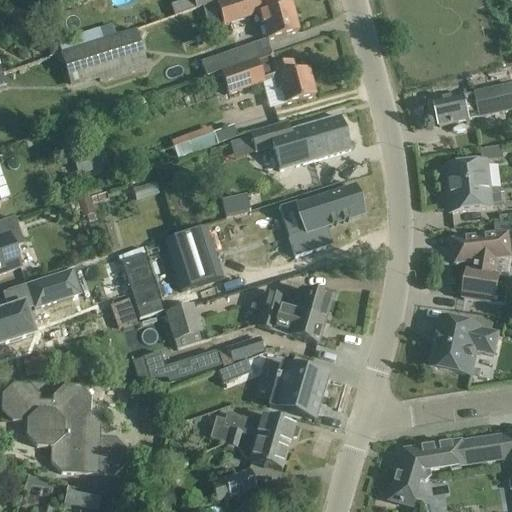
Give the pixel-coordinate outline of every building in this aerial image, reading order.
[(191,0),(195,10),(225,0),(191,0)] [(263,26),(266,37),(267,42),(297,34),(290,7),(277,10),(274,0),(268,0),(259,2),(258,0),(225,0),(195,10),(195,11),(215,4),(223,28),(257,18),(259,27),(263,26)] [(98,33),(101,42),(122,36),(119,26),(98,33)] [(144,62),(135,32),(122,36),(101,42),(99,43),(60,56),(69,86),(144,62)] [(254,45),(235,52),(240,66),(259,60),(254,45)] [(50,49),(48,53),(50,59),(60,55),(57,47),(50,49)] [(275,68),(272,55),(268,56),(259,60),(240,66),(221,73),(227,93),(273,81),(276,91),(280,90),(284,106),(295,104),(314,99),(307,72),(294,75),(291,63),(275,68)] [(511,86),(433,104),(438,128),(511,111),(511,86)] [(237,138),(231,140),(231,141),(237,160),(254,154),(272,149),(279,172),(330,158),(349,152),(339,120),(290,135),(287,124),(253,134),(237,138)] [(233,128),(172,150),(176,161),(231,141),(231,140),(237,138),(233,128)] [(52,132),(24,142),(26,149),(54,139),(52,132)] [(76,155),(82,175),(95,171),(89,151),(76,155)] [(492,210),(486,163),(447,168),(450,198),(447,199),(449,215),(492,210)] [(304,234),(288,240),(295,260),(332,248),(326,229),(363,217),(361,210),(354,189),(297,207),(296,208),(297,212),(302,229),(304,234)] [(249,212),(245,197),(221,202),(224,217),(249,212)] [(89,199),(77,203),(82,220),(94,216),(89,199)] [(0,274),(19,268),(12,248),(22,244),(13,219),(0,223),(0,274)] [(205,229),(164,243),(180,294),(222,281),(205,229)] [(455,266),(472,264),(470,273),(467,272),(466,275),(462,276),(461,285),(464,287),(462,300),(504,307),(506,295),(502,289),(497,288),(499,278),(494,277),(497,261),(510,259),(508,235),(452,242),(455,266)] [(154,252),(131,260),(150,317),(173,309),(154,252)] [(280,254),(257,258),(261,279),(285,275),(280,254)] [(72,272),(26,287),(28,296),(31,305),(34,312),(69,300),(79,297),(80,297),(72,272)] [(249,311),(260,314),(261,311),(278,316),(280,310),(292,314),(324,323),(331,301),(311,295),(299,291),(298,295),(286,292),(285,292),(284,292),(283,293),(282,294),(281,299),(266,294),(265,296),(252,302),(249,311)] [(0,348),(33,337),(24,307),(7,312),(7,311),(0,313),(0,348)] [(203,344),(193,309),(166,317),(176,352),(203,344)] [(278,316),(261,311),(260,314),(256,327),(273,332),(274,331),(286,335),(286,336),(318,345),(324,323),(292,314),(280,310),(278,316)] [(156,321),(123,332),(130,353),(163,342),(156,321)] [(481,329),(445,321),(439,347),(434,346),(429,369),(465,377),(468,361),(474,362),(476,353),(493,357),(498,335),(481,332),(481,329)] [(263,353),(259,340),(226,350),(230,363),(263,353)] [(220,368),(215,353),(164,370),(159,355),(142,361),(149,382),(167,382),(168,385),(220,368)] [(35,358),(23,360),(26,377),(38,375),(35,358)] [(313,421),(326,378),(279,365),(267,408),(313,421)] [(231,367),(217,373),(222,387),(237,381),(231,367)] [(29,386),(13,385),(1,396),(1,412),(11,423),(26,424),(25,438),(36,450),(50,450),(49,464),(60,476),(113,478),(124,467),(125,451),(114,440),(99,439),(99,426),(89,415),(90,399),(79,388),(63,387),(52,398),(52,403),(39,403),(39,397),(29,386)] [(261,417),(259,424),(226,415),(224,422),(215,420),(213,428),(227,432),(288,449),(290,441),(292,441),(296,441),(298,432),(295,430),(293,429),(294,426),(261,417)] [(223,446),(227,432),(213,428),(209,442),(223,446)] [(227,432),(223,446),(223,448),(239,452),(242,442),(253,445),(248,463),(281,473),(288,449),(227,432)] [(495,462),(491,440),(404,453),(403,459),(406,460),(404,467),(401,466),(390,503),(412,509),(420,481),(425,483),(430,477),(430,472),(464,467),(495,462)] [(173,447),(163,451),(168,463),(179,459),(173,447)] [(256,491),(250,472),(223,481),(229,499),(256,491)] [(175,504),(170,491),(157,497),(163,510),(175,504)] [(66,492),(63,506),(88,511),(96,511),(99,500),(66,492)]
